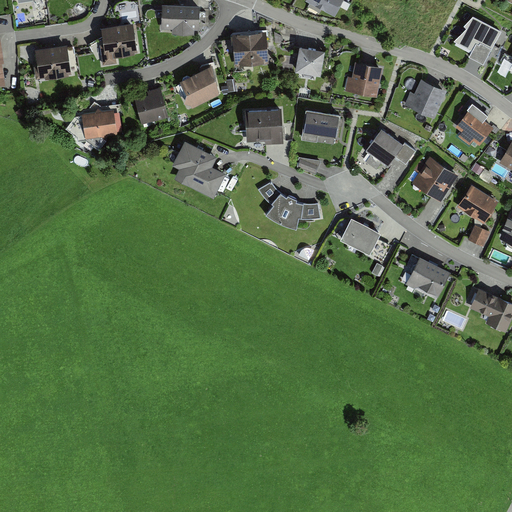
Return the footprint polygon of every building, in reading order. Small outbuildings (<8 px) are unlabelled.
[(342,0),(306,0),(335,15),(342,0)] [(200,4),(162,3),(162,28),(173,28),(173,33),(194,34),(195,29),(199,29),(200,4)] [(484,66),(502,32),(473,17),(464,27),(466,29),(454,42),(472,52),(469,58),(484,66)] [(134,22),(102,26),(104,44),(100,44),(103,65),(117,63),(116,55),(138,52),(134,22)] [(267,30),(233,32),(234,48),(235,62),(235,65),(269,63),(269,59),(268,46),(267,30)] [(68,43),(35,47),(37,64),(34,65),(36,78),(45,77),(46,79),(70,76),(69,74),(72,73),(68,43)] [(325,48),(300,44),(295,70),(321,75),(325,48)] [(356,63),(353,78),(348,77),(345,91),(377,98),(383,69),(356,63)] [(213,64),(180,80),(193,106),(220,93),(213,64)] [(447,89),(421,78),(415,92),(411,91),(405,104),(434,117),(447,89)] [(147,93),(135,96),(142,122),(169,116),(161,85),(146,89),(147,93)] [(468,108),(462,117),(458,123),(456,126),(462,130),(460,133),(458,136),(470,144),(473,139),(480,144),(494,125),(485,118),(488,113),(472,101),(468,108)] [(282,106),(245,108),(247,141),(265,140),(266,144),(284,143),(282,106)] [(114,108),(82,112),(86,138),(118,134),(114,108)] [(341,116),(306,111),(302,141),(317,143),(318,137),(337,140),(341,116)] [(404,146),(381,130),(366,151),(371,155),(382,163),(388,168),(396,158),(404,146)] [(217,155),(185,139),(172,165),(180,168),(175,178),(214,197),(227,172),(212,165),(217,155)] [(511,139),(499,162),(511,169),(511,139)] [(396,158),(407,166),(416,153),(405,145),(404,146),(396,158)] [(366,162),(377,170),(382,163),(371,155),(366,162)] [(322,160),(299,156),(297,167),(316,174),(322,160)] [(412,184),(441,203),(459,176),(430,157),(412,184)] [(273,180),(260,188),(262,192),(265,196),(269,200),(272,202),(274,203),(266,213),(271,216),(276,220),(281,222),(285,224),(292,226),(297,227),(299,215),(302,216),(305,217),(311,217),(316,217),(320,216),(318,201),(314,202),(311,202),(304,202),(297,200),(298,198),(293,196),(288,193),(287,196),(281,191),(277,186),(275,184),(273,180)] [(485,225),(499,202),(472,185),(458,208),(485,225)] [(511,209),(509,215),(506,223),(504,226),(503,229),(499,237),(511,243),(511,209)] [(381,230),(352,216),(341,238),(370,253),(381,230)] [(475,225),(468,240),(484,247),(491,232),(475,225)] [(451,270),(420,255),(406,283),(414,288),(418,286),(438,296),(451,270)] [(511,318),(511,300),(479,286),(470,307),(490,315),(487,322),(507,331),(511,318)]
